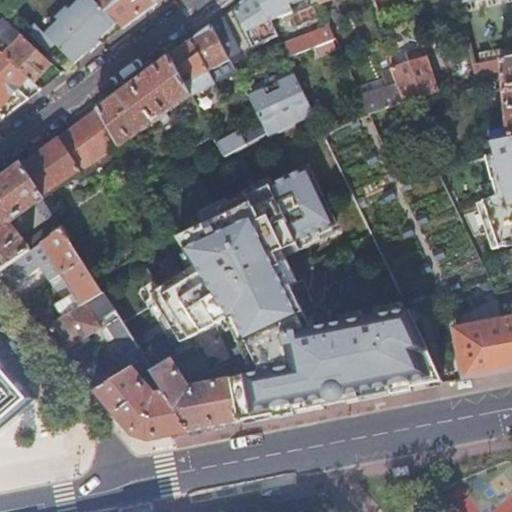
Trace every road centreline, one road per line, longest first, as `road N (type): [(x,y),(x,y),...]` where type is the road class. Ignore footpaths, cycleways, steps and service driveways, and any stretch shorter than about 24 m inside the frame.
road 1 (tertiary): [(117,487),(511,407)]
road 2 (residential): [(0,154),(208,0)]
road 3 (residential): [(0,318),(97,426),(117,487)]
